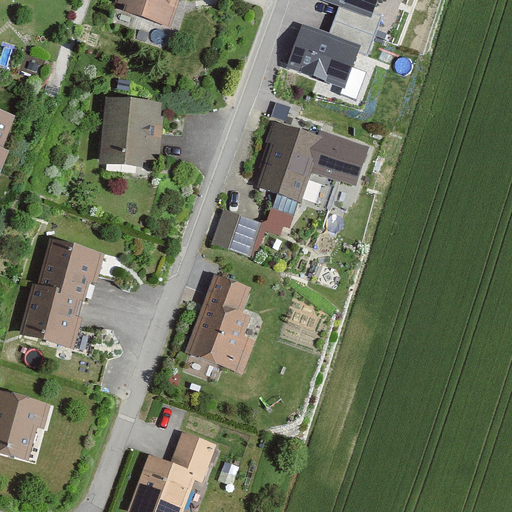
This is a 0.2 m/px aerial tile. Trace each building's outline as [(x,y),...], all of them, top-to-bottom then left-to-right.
[(117,0),(113,12),(168,30),(177,0),(117,0)] [(312,0),(339,10),(334,23),(376,39),(384,19),(373,15),(378,0),(312,0)] [(369,58),(376,39),(334,23),(329,36),(304,27),(288,70),(345,91),(359,54),(369,58)] [(155,107),(105,104),(100,166),(151,169),(155,107)] [(0,117),(0,149),(11,123),(0,117)] [(317,140),(275,128),(255,191),(300,205),(312,174),(322,142),(317,140)] [(319,134),(317,140),(322,142),(312,174),(358,189),(370,151),(319,134)] [(261,226),(222,213),(210,249),(248,263),(261,226)] [(102,258),(48,244),(36,289),(31,289),(19,336),(72,349),(78,325),(71,323),(76,306),(82,305),(87,286),(94,288),(102,258)] [(248,292),(214,280),(186,359),(243,379),(255,345),(244,340),(250,321),(239,317),(248,292)] [(50,409),(0,396),(0,456),(26,463),(34,431),(44,433),(50,409)] [(180,434),(168,469),(195,479),(205,482),(217,448),(180,434)] [(168,469),(148,461),(128,511),(181,511),(195,479),(168,469)]
